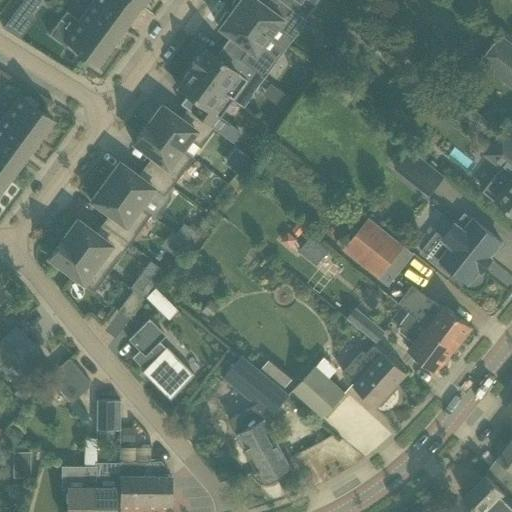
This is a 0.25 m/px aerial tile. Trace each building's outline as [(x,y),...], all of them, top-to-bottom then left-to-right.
[(40,0),(22,0),(18,7),(29,15),(40,0)] [(94,0),(93,2),(125,26),(126,25),(125,25),(139,7),(140,7),(131,0),(94,0)] [(275,25),(291,37),(304,19),(280,1),(273,11),(256,0),(233,0),(231,4),(234,7),(231,10),(267,36),(275,25)] [(314,6),(306,0),(277,0),(280,1),(304,19),(314,6)] [(79,21),(111,45),(111,44),(125,26),(93,2),(79,21)] [(267,36),(231,10),(229,13),(225,11),(218,21),(220,25),(218,28),(247,49),(239,59),(262,76),(283,48),(267,36)] [(79,21),(66,11),(48,35),(77,55),(79,52),(96,65),(96,64),(96,65),(97,64),(97,63),(110,45),(111,46),(111,45),(79,21)] [(481,60),(511,84),(511,44),(500,36),(481,60)] [(188,71),(229,101),(241,85),(251,92),(262,76),(239,59),(232,69),(204,49),(200,54),(199,53),(189,68),(190,69),(188,71)] [(192,114),(209,126),(217,116),(218,117),(229,101),(188,71),(180,82),(188,88),(184,93),(187,95),(180,104),(192,114)] [(5,117),(37,141),(38,140),(37,140),(51,122),(52,121),(52,120),(35,107),(38,104),(26,95),(23,98),(20,96),(5,117)] [(492,101),(482,115),(498,127),(509,113),(492,101)] [(147,124),(181,149),(188,139),(198,146),(212,128),(209,126),(192,114),(185,123),(162,106),(161,105),(161,106),(160,105),(160,106),(147,124)] [(0,123),(0,142),(23,160),(24,159),(23,159),(37,141),(5,117),(0,123)] [(150,171),(170,185),(191,156),(181,149),(147,124),(146,125),(134,142),(133,142),(133,143),(133,144),(134,145),(134,144),(157,161),(150,171)] [(500,169),(484,190),(497,201),(504,206),(511,212),(511,136),(504,130),(502,132),(494,141),(491,146),(491,162),(500,169)] [(0,172),(9,179),(9,178),(22,160),(23,160),(0,142),(0,172)] [(394,167),(429,196),(444,177),(409,148),(394,167)] [(104,181),(138,207),(139,206),(152,188),(162,195),(170,185),(150,171),(143,181),(118,162),(118,163),(117,162),(117,163),(117,164),(104,181)] [(0,190),(8,179),(9,179),(0,172),(0,190)] [(107,228),(128,243),(149,213),(139,206),(138,207),(104,181),(103,182),(91,200),(90,200),(90,201),(91,202),(91,201),(114,218),(107,228)] [(204,196),(197,205),(206,212),(213,203),(204,196)] [(452,270),(469,283),(470,281),(467,280),(475,269),(481,274),(494,258),(490,255),(501,242),(484,229),(464,214),(430,259),(449,274),(452,270)] [(388,284),(413,253),(368,217),(361,226),(355,221),(337,243),(388,284)] [(62,239),(107,271),(128,243),(107,228),(100,238),(77,221),(77,220),(76,219),(76,220),(75,221),(62,238),(62,239)] [(182,222),(175,232),(185,238),(192,228),(182,222)] [(298,222),(292,230),(299,235),(305,228),(298,222)] [(287,232),(280,241),(289,249),(297,240),(287,232)] [(310,236),(300,251),(318,264),(328,249),(310,236)] [(49,259),(93,290),(107,271),(62,239),(61,239),(62,239),(49,257),(48,258),(49,259)] [(151,261),(146,268),(159,277),(164,271),(151,261)] [(409,314),(456,347),(471,327),(455,314),(444,306),(441,310),(411,288),(398,305),(409,314)] [(152,289),(146,295),(153,302),(159,296),(152,289)] [(117,311),(128,319),(143,299),(132,291),(117,311)] [(209,299),(201,312),(211,319),(219,306),(209,299)] [(347,319),(377,342),(386,331),(356,308),(347,319)] [(420,360),(436,372),(456,347),(409,314),(399,328),(418,342),(410,352),(420,360)] [(9,317),(0,325),(0,342),(28,371),(46,353),(9,317)] [(143,373),(144,372),(153,380),(152,382),(169,399),(193,375),(159,341),(164,335),(148,319),(127,340),(138,351),(131,358),(143,370),(141,372),(143,373)] [(357,357),(342,374),(355,386),(361,391),(376,405),(404,374),(389,360),(384,355),(374,346),(367,354),(361,360),(357,357)] [(240,358),(223,379),(256,406),(271,418),(276,412),(288,397),(255,370),(240,358)] [(49,377),(71,402),(91,384),(69,359),(49,377)] [(262,368),(285,385),(290,378),(267,361),(262,368)] [(294,390),(322,417),(344,393),(335,385),(316,367),(294,390)] [(22,385),(14,393),(23,401),(30,393),(22,385)] [(97,429),(114,429),(114,401),(97,401),(97,429)] [(256,406),(228,421),(255,471),(259,469),(266,482),(268,481),(270,485),(280,480),(278,476),(291,469),(290,468),(281,451),(268,428),(264,420),(256,406)] [(6,427),(1,441),(16,447),(21,433),(6,427)] [(133,430),(120,430),(120,442),(133,441),(133,430)] [(504,444),(497,453),(501,456),(498,459),(511,469),(511,478),(506,487),(511,492),(511,440),(507,447),(504,444)] [(25,473),(26,451),(14,450),(14,473),(25,473)] [(118,488),(118,505),(171,505),(170,484),(171,476),(167,476),(167,469),(160,462),(118,461),(118,468),(118,488)] [(65,511),(92,511),(92,488),(95,488),(94,468),(85,468),(85,488),(65,488),(65,511)] [(115,488),(118,488),(118,468),(96,468),(94,468),(95,488),(92,488),(92,511),(114,511),(115,505),(115,488)] [(471,484),(463,492),(466,495),(464,497),(478,511),(510,511),(511,511),(511,504),(503,495),(504,494),(499,490),(485,476),(474,487),(471,484)]
